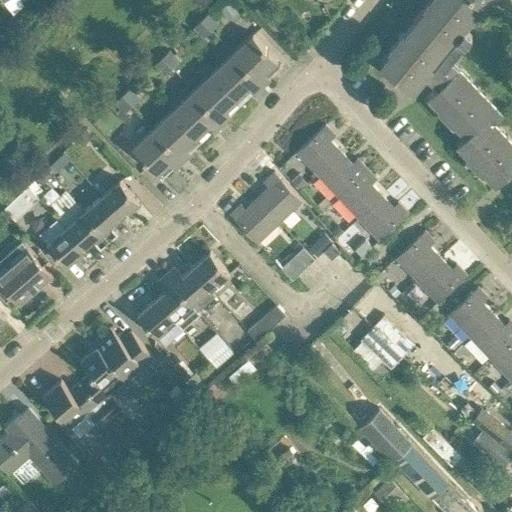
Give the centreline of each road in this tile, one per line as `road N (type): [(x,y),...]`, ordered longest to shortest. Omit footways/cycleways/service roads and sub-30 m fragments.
road 1 (residential): [(0,376),(198,205),(320,70)]
road 2 (residential): [(511,272),(320,70)]
